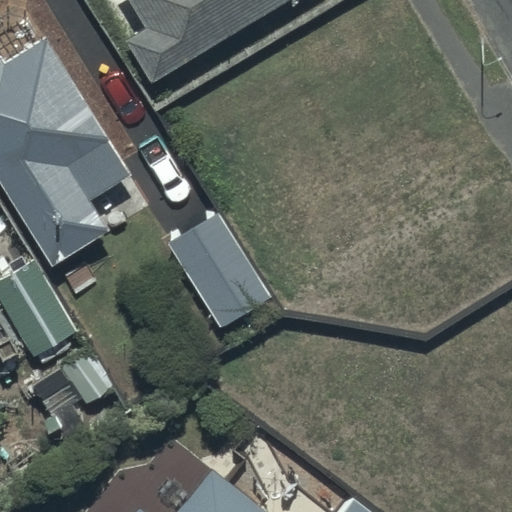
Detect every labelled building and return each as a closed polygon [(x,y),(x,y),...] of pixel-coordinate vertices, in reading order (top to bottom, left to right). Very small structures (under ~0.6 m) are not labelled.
[(128,0),(143,23),(116,40),(137,73),(253,0),(128,0)] [(0,193),(42,261),(69,245),(75,255),(106,236),(80,194),(126,165),(39,27),(0,51),(0,193)] [(217,213),(168,244),(220,327),(270,296),(217,213)] [(0,266),(0,308),(25,348),(67,321),(24,252),(0,266)] [(118,511),(266,511),(201,465),(167,511),(151,511),(130,496),(118,511)]
